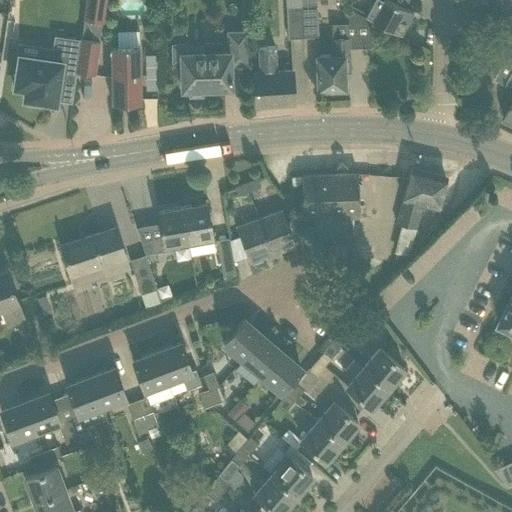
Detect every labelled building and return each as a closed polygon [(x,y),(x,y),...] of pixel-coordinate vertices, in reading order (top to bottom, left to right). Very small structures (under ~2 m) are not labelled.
[(79,52),(76,71),(94,74),(96,54),(99,41),(104,0),(86,0),(81,37),(81,39),(79,52)] [(372,4),(365,17),(370,19),(400,35),(412,12),(393,2),(394,0),(365,0),(368,1),(372,4)] [(300,6),(285,7),(286,39),(301,39),(300,6)] [(316,6),(300,6),(301,39),(317,39),(316,6)] [(316,55),(317,68),(317,88),(344,87),(343,71),(349,71),(348,48),(371,47),(370,19),(365,17),(364,18),(347,9),(347,37),(331,38),(331,55),(316,55)] [(188,44),(172,45),(172,61),(180,61),(181,69),(181,88),(202,88),(230,87),(229,67),(229,64),(246,63),(246,31),(230,32),(227,32),(228,51),(221,51),(221,43),(204,44),(204,57),(189,58),(188,44)] [(15,76),(13,86),(24,88),(24,90),(23,98),(26,98),(27,103),(40,105),(42,101),(55,103),(56,100),(58,85),(73,88),(76,71),(79,52),(81,39),(54,35),(52,48),(50,59),(18,54),(15,76)] [(111,47),(111,82),(111,102),(139,102),(139,82),(139,47),(111,47)] [(253,74),(254,86),(255,106),(294,103),(291,71),(275,72),(273,47),(257,48),(258,74),(253,74)] [(511,100),(503,118),(511,123),(511,73),(507,83),(511,85),(511,100)] [(438,208),(440,199),(446,180),(443,175),(413,167),(398,223),(401,224),(393,252),(408,256),(421,204),(438,208)] [(353,239),(353,216),(358,216),(357,173),(301,175),(302,218),(315,217),(316,244),(326,244),(327,252),(339,267),(353,239)] [(245,183),(248,190),(259,185),(257,179),(245,183)] [(248,190),(245,183),(234,187),(237,194),(248,190)] [(181,206),(187,241),(188,247),(213,242),(205,202),(181,206)] [(382,288),(396,301),(482,217),(469,204),(382,288)] [(181,206),(157,210),(161,230),(164,251),(175,249),(188,247),(187,241),(181,206)] [(281,209),(259,218),(272,254),(295,245),(288,226),(281,209)] [(257,218),(236,227),(247,257),(249,262),(264,257),(272,254),(259,218),(257,218)] [(127,267),(120,246),(114,227),(61,245),(71,275),(101,264),(105,274),(127,267)] [(235,272),(231,253),(229,238),(216,240),(223,277),(235,272)] [(171,296),(165,277),(156,251),(129,260),(144,305),(171,296)] [(0,308),(1,308),(6,323),(22,317),(5,272),(0,273),(0,308)] [(511,294),(498,321),(511,328),(511,294)] [(38,299),(43,315),(51,312),(46,296),(38,299)] [(223,342),(242,359),(262,335),(243,318),(223,342)] [(341,329),(332,340),(339,347),(349,336),(341,329)] [(281,351),(262,335),(242,359),(261,375),(281,351)] [(315,359),(308,367),(317,374),(330,358),(339,347),(332,340),(322,351),(315,359)] [(186,388),(200,383),(195,368),(190,370),(180,342),(156,351),(167,380),(182,375),(186,388)] [(379,347),(362,366),(387,387),(403,367),(379,347)] [(167,380),(156,351),(132,360),(146,396),(149,404),(173,395),(173,394),(167,380)] [(280,391),(300,367),(281,351),(261,375),(280,391)] [(114,366),(90,375),(101,406),(125,397),(114,366)] [(362,366),(347,385),(370,405),(387,387),(362,366)] [(315,401),(329,385),(317,374),(308,367),(286,394),(294,401),(303,390),(315,401)] [(218,385),(213,371),(203,375),(208,389),(218,385)] [(101,406),(90,375),(66,384),(78,415),(67,418),(75,439),(88,434),(85,426),(106,418),(101,406)] [(224,400),(218,385),(208,389),(214,404),(224,400)] [(214,404),(208,389),(198,393),(204,408),(214,404)] [(24,400),(35,430),(58,421),(47,391),(24,400)] [(285,412),(294,401),(286,394),(276,405),(285,412)] [(151,408),(149,404),(146,396),(137,400),(143,415),(152,411),(151,408)] [(0,409),(11,439),(35,430),(24,400),(0,409)] [(132,419),(143,415),(137,400),(127,404),(132,419)] [(357,421),(342,408),(334,401),(317,420),(341,440),(357,421)] [(244,412),(236,420),(247,430),(255,422),(244,412)] [(324,460),(341,440),(317,420),(301,440),(324,460)] [(94,444),(90,434),(88,434),(75,439),(79,450),(94,444)] [(249,454),(258,443),(250,436),(241,447),(249,454)] [(57,446),(43,451),(47,462),(61,456),(57,446)] [(239,465),(249,454),(241,447),(236,453),(231,458),(239,465)] [(33,467),(47,462),(43,451),(29,457),(33,467)] [(311,475),(296,462),(288,455),(271,474),(295,494),(311,475)] [(239,465),(231,458),(218,472),(219,473),(217,475),(225,481),(235,469),(239,465)] [(511,460),(495,468),(508,485),(511,483),(511,460)] [(101,474),(96,461),(86,465),(91,478),(101,474)] [(34,500),(63,489),(55,465),(25,476),(34,500)] [(101,474),(91,478),(96,492),(107,489),(101,474)] [(276,511),(279,511),(295,494),(271,474),(255,493),(276,511)] [(225,481),(217,475),(208,486),(203,491),(211,498),(214,501),(228,484),(225,481)] [(72,511),(63,489),(34,500),(38,511),(80,511),(79,509),(72,511)] [(211,498),(203,491),(196,499),(204,506),(211,498)] [(198,511),(204,506),(196,499),(184,511),(198,511)]
